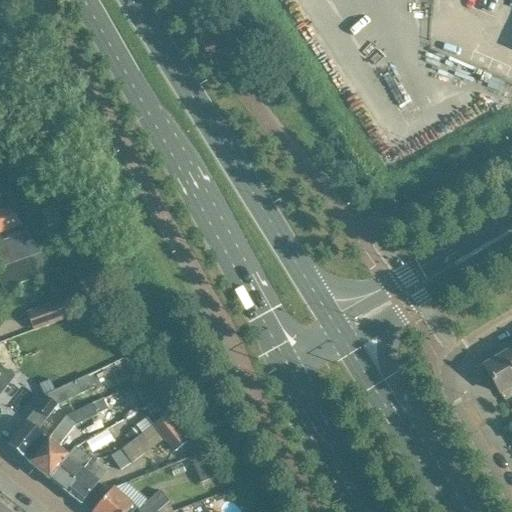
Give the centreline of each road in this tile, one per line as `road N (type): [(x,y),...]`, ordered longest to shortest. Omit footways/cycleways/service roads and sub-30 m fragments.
road 1 (secondary): [(80,0),(282,361)]
road 2 (secondary): [(328,316),(131,0)]
road 3 (residential): [(511,501),(447,378),(460,352),(511,320)]
road 4 (unclassified): [(509,232),(448,252),(328,316)]
road 5 (unclassified): [(347,345),(509,232)]
road 6 (secondary): [(449,511),(347,345)]
road 7 (secondary): [(282,361),(366,511)]
